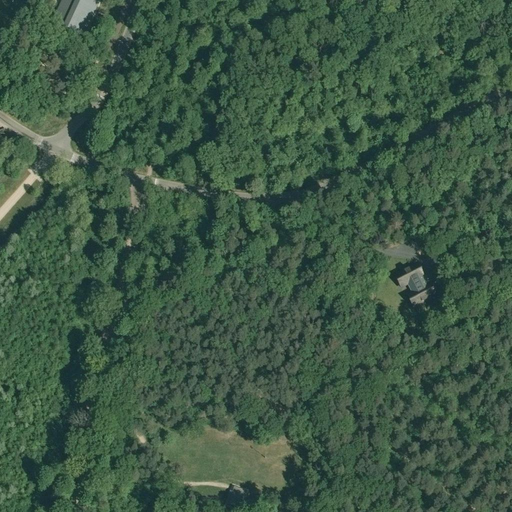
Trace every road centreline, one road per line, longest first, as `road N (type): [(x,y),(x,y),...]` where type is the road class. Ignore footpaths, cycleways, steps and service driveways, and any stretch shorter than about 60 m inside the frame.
road 1 (unclassified): [(511,92),(337,181),(287,197),(236,198),(139,180),(53,148)]
road 2 (track): [(114,326),(76,511)]
road 3 (unclassified): [(53,148),(97,99),(141,0)]
road 4 (track): [(139,180),(114,326)]
